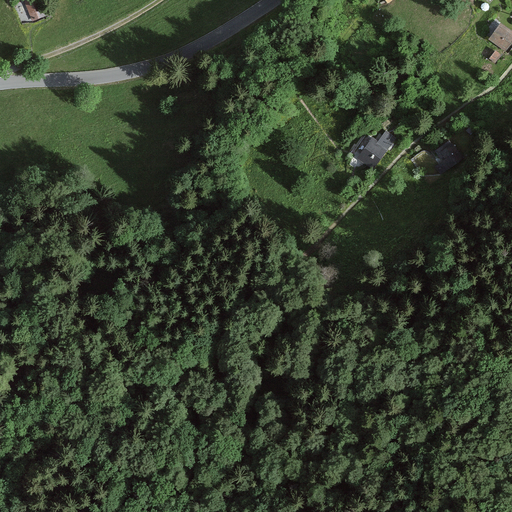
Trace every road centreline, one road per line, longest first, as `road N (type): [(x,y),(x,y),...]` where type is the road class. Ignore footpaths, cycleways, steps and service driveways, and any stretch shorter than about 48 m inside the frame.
road 1 (tertiary): [(0,82),(129,72),(176,58),(278,0)]
road 2 (track): [(348,202),(411,142),(511,68)]
road 3 (track): [(370,0),(282,112)]
